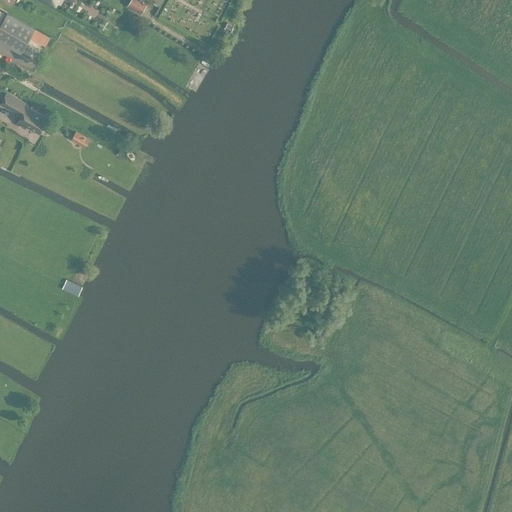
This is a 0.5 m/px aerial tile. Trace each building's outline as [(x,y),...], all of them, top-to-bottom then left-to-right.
[(136,0),(129,0),(126,6),(140,14),(145,5),(136,0)] [(0,41),(20,53),(34,29),(7,13),(0,25),(0,41)] [(231,32),(233,27),(227,23),(224,28),(231,32)] [(46,45),(51,36),(35,28),(31,38),(46,45)] [(39,133),(47,118),(30,108),(27,107),(28,104),(7,92),(0,103),(0,104),(21,116),(16,124),(24,129),(26,124),(32,127),(31,129),(39,133)] [(70,139),(80,145),(85,137),(75,131),(70,139)] [(80,145),(84,147),(89,139),(85,137),(80,145)] [(82,287),(66,280),(62,288),(78,296),(82,287)]
